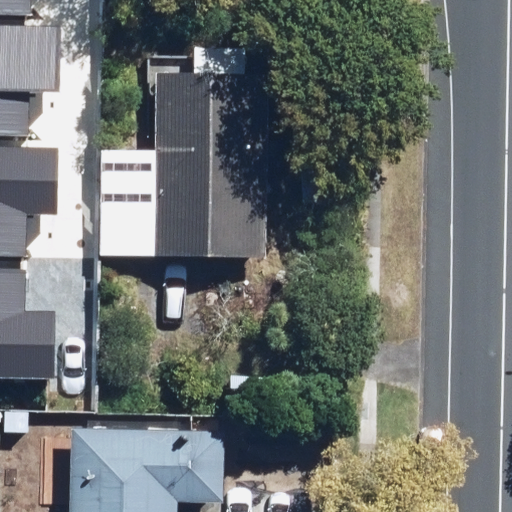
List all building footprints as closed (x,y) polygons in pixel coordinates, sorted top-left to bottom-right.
[(52,17),(0,15),(0,127),(20,128),(21,82),(51,82),(52,17)] [(104,154),(102,256),(269,261),(274,80),(155,77),(153,156),(104,154)] [(48,138),(0,137),(0,247),(17,248),(18,206),(47,206),(48,138)] [(0,368),(44,368),(44,303),(15,302),(15,260),(0,259),(0,368)] [(75,402),(80,340),(47,338),(43,400),(75,402)] [(220,366),(219,409),(275,411),(277,368),(220,366)] [(227,430),(73,426),(70,511),(177,511),(178,503),(225,504),(227,430)]
